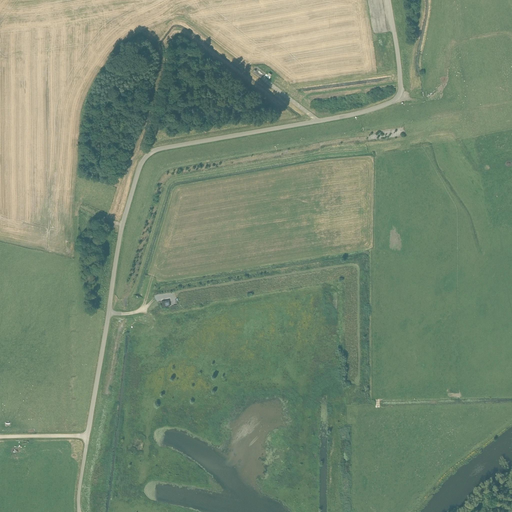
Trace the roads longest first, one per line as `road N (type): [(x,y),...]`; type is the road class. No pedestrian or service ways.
road 1 (unclassified): [(78,511),(119,235),(144,157),(391,102),(400,80),(388,0)]
road 2 (track): [(399,94),(430,96),(443,87),(453,42),(511,33)]
